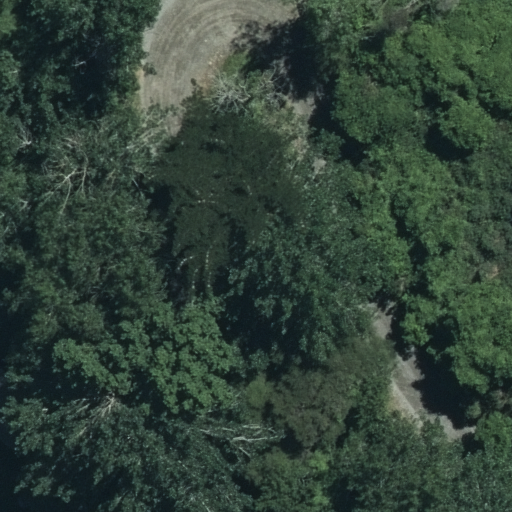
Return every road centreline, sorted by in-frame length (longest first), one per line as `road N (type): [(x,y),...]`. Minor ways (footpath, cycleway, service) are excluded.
road 1 (track): [(511,511),(431,402),(268,0)]
road 2 (track): [(173,0),(159,14),(148,64),(220,511)]
